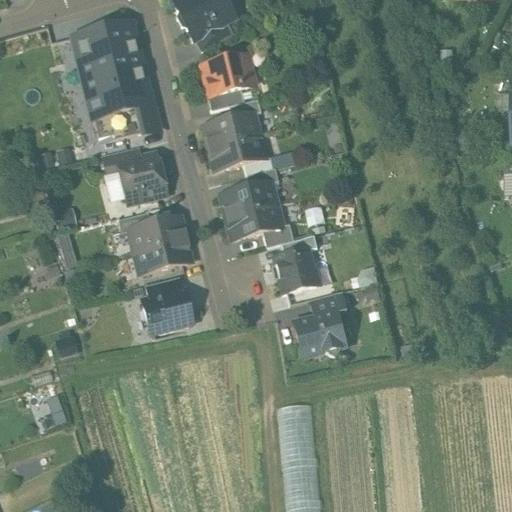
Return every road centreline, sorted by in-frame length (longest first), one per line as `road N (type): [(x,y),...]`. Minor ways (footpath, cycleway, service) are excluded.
road 1 (residential): [(148,0),(238,327)]
road 2 (track): [(266,384),(511,357)]
road 3 (track): [(278,511),(266,384)]
